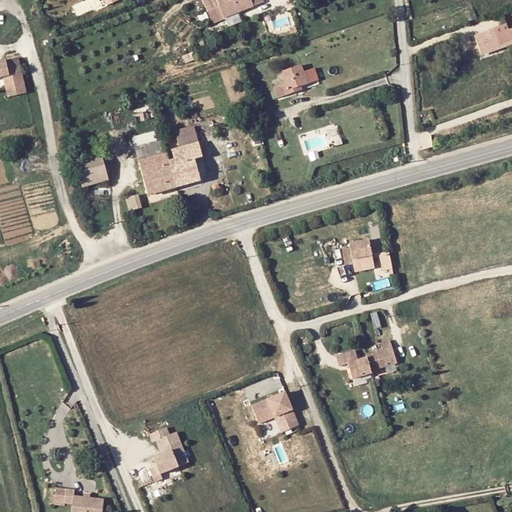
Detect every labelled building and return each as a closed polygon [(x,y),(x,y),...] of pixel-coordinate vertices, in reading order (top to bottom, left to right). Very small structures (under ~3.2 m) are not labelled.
[(106,0),(83,0),(75,4),(80,15),(107,2),(106,0)] [(209,0),(212,5),(223,0),(228,11),(254,0),(209,0)] [(223,0),(212,5),(216,16),(228,11),(223,0)] [(511,23),(476,34),(481,54),(511,44),(511,23)] [(16,46),(0,49),(0,65),(1,65),(7,64),(10,78),(12,77),(14,84),(24,81),(20,66),(16,46)] [(305,77),(313,74),(310,63),(307,63),(305,58),(284,65),(288,76),(277,80),(280,89),(306,80),(305,77)] [(6,85),(14,84),(12,77),(10,78),(7,64),(1,65),(6,85)] [(173,149),(166,151),(174,179),(199,173),(198,169),(202,168),(201,164),(197,165),(194,155),(202,153),(195,120),(175,124),(179,138),(170,141),(173,149)] [(174,179),(166,151),(159,123),(131,131),(145,186),(174,179)] [(224,154),(221,155),(223,161),(266,147),(262,136),(261,137),(260,134),(257,135),(258,138),(222,150),(224,154)] [(84,162),(75,165),(77,178),(101,171),(98,159),(96,159),(94,152),(85,154),(86,156),(82,157),(84,162)] [(227,176),(220,179),(222,184),(229,182),(227,176)] [(135,181),(125,184),(128,192),(137,189),(135,181)] [(127,197),(130,210),(143,207),(140,194),(127,197)] [(356,239),(357,243),(349,245),(352,260),(367,256),(366,253),(379,250),(376,234),(356,239)] [(331,349),(335,359),(344,356),(350,371),(368,364),(366,361),(392,351),(386,336),(360,346),(361,348),(353,352),(349,342),(331,349)] [(357,385),(375,380),(373,375),(356,380),(357,385)] [(288,425),(301,419),(287,386),(257,399),(262,413),(276,407),(277,411),(281,409),(288,425)] [(264,416),(277,411),(276,407),(262,413),(264,416)] [(284,426),(288,425),(281,409),(277,411),(284,426)] [(171,424),(168,417),(151,423),(154,431),(158,430),(163,443),(155,447),(158,455),(151,458),(156,471),(164,468),(162,463),(190,451),(177,421),(171,424)] [(64,503),(65,489),(54,488),(53,502),(64,503)] [(72,503),(71,511),(102,511),(104,498),(73,495),(73,490),(65,489),(64,503),(72,503)]
